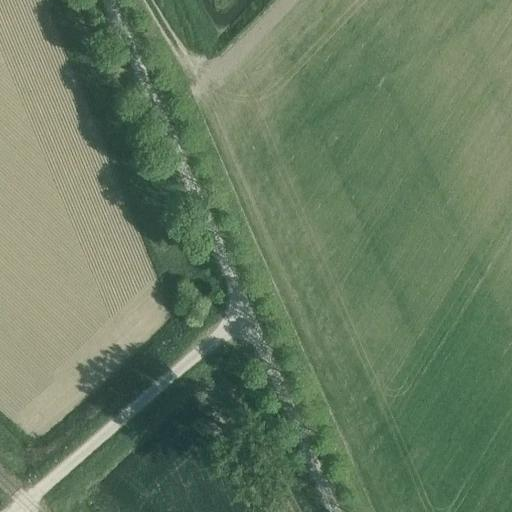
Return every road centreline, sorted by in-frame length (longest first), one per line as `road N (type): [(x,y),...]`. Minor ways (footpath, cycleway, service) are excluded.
road 1 (unclassified): [(107,0),(247,317)]
road 2 (unclassified): [(247,317),(217,333),(14,511)]
road 3 (unclassified): [(247,317),(332,511)]
